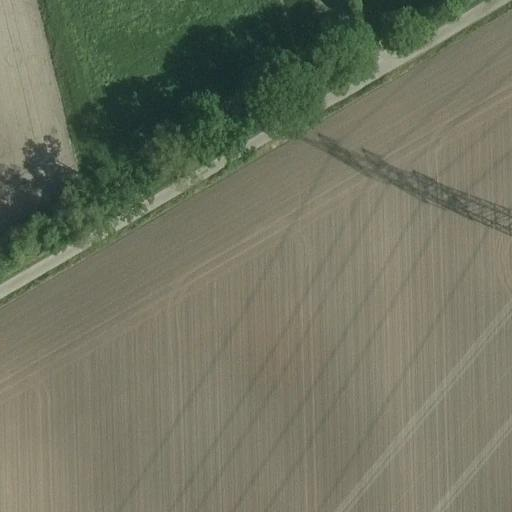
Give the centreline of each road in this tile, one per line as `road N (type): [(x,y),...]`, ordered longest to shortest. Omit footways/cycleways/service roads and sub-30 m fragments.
road 1 (unclassified): [(498,0),(0,285)]
road 2 (track): [(345,87),(412,511)]
